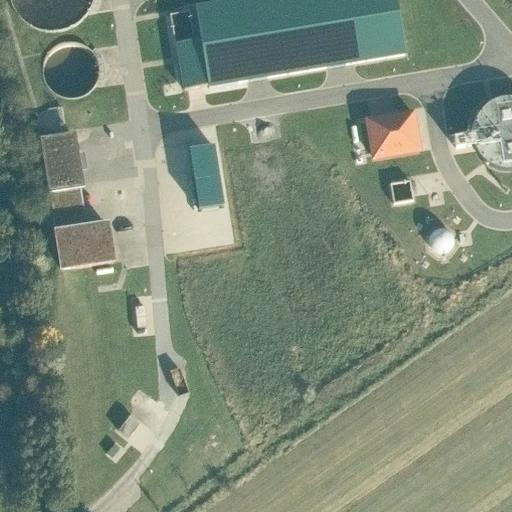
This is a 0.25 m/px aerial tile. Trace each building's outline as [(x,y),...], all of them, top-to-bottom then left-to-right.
[(418,57),(408,0),(239,0),(205,6),(220,90),(418,57)] [(453,33),(456,56),(465,54),(461,31),(453,33)] [(417,108),(358,119),(365,159),(425,148),(417,108)] [(460,135),(463,151),(480,148),(478,132),(460,135)] [(69,193),(61,143),(29,148),(36,198),(44,199),(69,193)] [(416,179),(393,187),(400,207),(423,199),(416,179)] [(80,230),(75,195),(44,199),(49,235),(80,230)] [(105,266),(99,227),(80,230),(49,235),(41,236),(47,275),(105,266)] [(137,438),(145,423),(135,418),(127,433),(137,438)]
